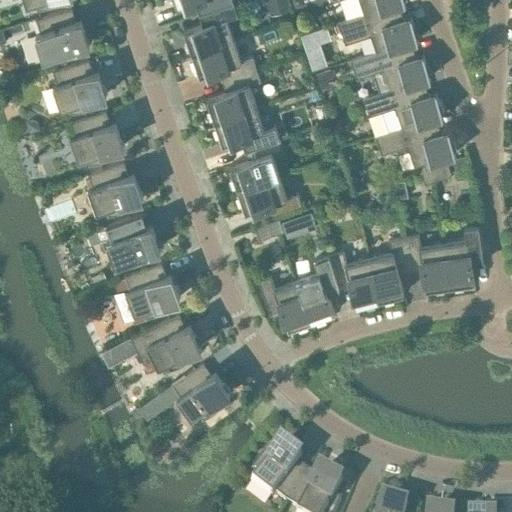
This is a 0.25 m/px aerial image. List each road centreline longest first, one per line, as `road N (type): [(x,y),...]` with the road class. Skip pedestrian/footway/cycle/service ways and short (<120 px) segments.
road 1 (residential): [(126,0),(222,279),(263,359)]
road 2 (residential): [(263,359),(370,325),(504,300)]
road 3 (residential): [(433,0),(485,151)]
road 4 (residential): [(485,151),(496,0)]
road 5 (residential): [(485,151),(504,300)]
road 6 (residential): [(263,359),(311,407),(378,448)]
road 7 (residential): [(378,448),(433,466),(511,470)]
